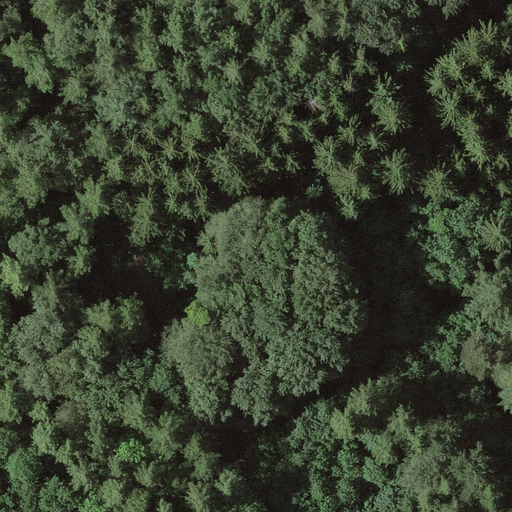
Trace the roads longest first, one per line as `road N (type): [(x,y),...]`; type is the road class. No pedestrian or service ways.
road 1 (track): [(264,511),(99,178),(34,0)]
road 2 (track): [(159,296),(85,511)]
